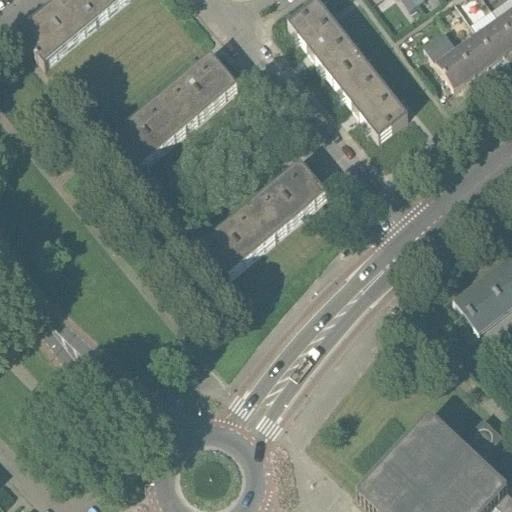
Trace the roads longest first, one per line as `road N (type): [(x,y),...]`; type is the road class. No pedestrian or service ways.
road 1 (residential): [(412,241),(234,26)]
road 2 (tertiary): [(241,443),(322,334),(412,241)]
road 3 (tertiary): [(176,448),(0,274)]
road 4 (tertiary): [(412,241),(511,162)]
